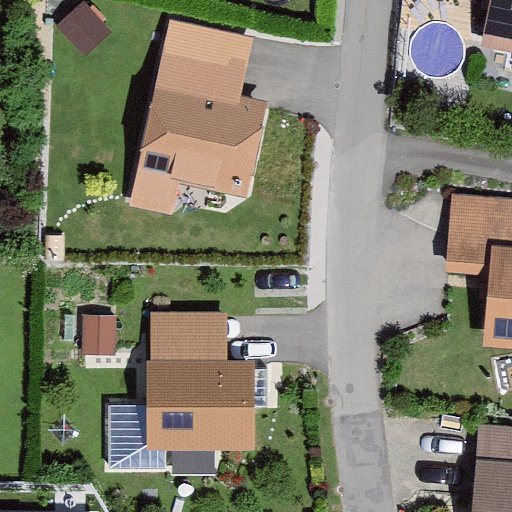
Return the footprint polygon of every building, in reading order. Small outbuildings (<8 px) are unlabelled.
[(511,0),(498,0),(489,49),(511,52),(511,0)] [(111,31),(84,2),(58,27),(85,56),(111,31)] [(249,42),(172,25),(132,200),(169,209),(176,179),(245,194),(265,102),(237,96),(249,42)] [(511,202),(453,200),(449,271),(492,274),(488,344),(511,345),(511,202)] [(117,313),(84,313),(84,357),(117,357),(117,313)] [(225,315),(152,315),(152,449),(256,449),(256,360),(225,360),(225,315)] [(511,511),(511,431),(482,429),(474,511),(511,511)]
